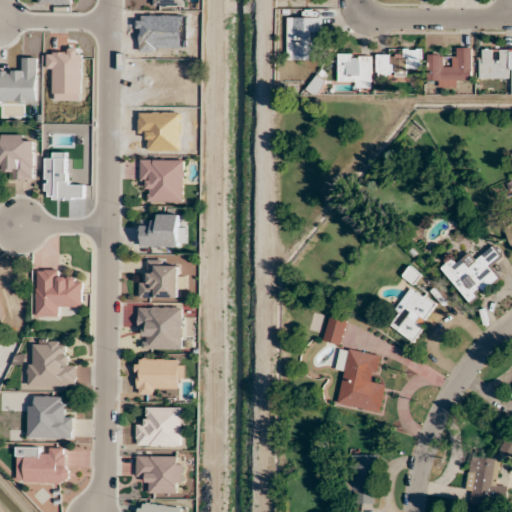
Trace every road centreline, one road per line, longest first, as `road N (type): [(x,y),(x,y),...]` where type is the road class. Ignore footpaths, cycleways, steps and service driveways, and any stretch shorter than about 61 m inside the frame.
road 1 (residential): [(113,0),(102,485),(92,511)]
road 2 (residential): [(511,324),(446,401),(413,511)]
road 3 (residential): [(359,0),(385,19),(511,20)]
